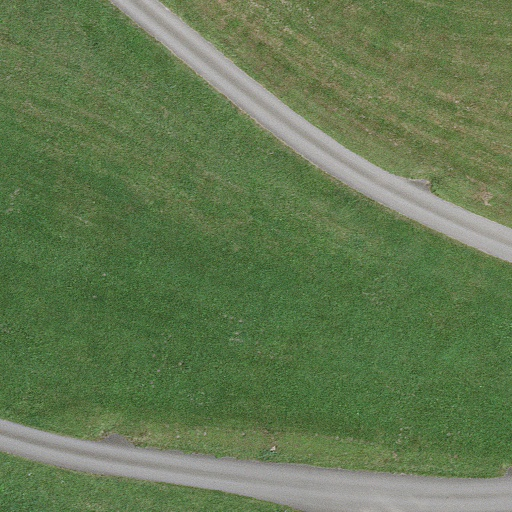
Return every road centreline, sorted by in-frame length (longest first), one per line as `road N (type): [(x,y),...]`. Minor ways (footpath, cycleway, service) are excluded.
road 1 (unclassified): [(511,493),(365,492),(43,447),(0,433)]
road 2 (unclassified): [(132,0),(326,151),(417,207),(511,243)]
